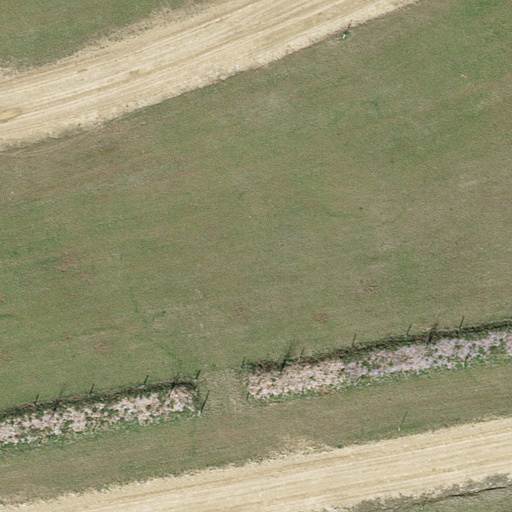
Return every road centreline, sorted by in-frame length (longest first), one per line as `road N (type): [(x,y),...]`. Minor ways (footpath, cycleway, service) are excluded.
road 1 (track): [(172,511),(511,449)]
road 2 (track): [(0,107),(222,39),(313,0)]
